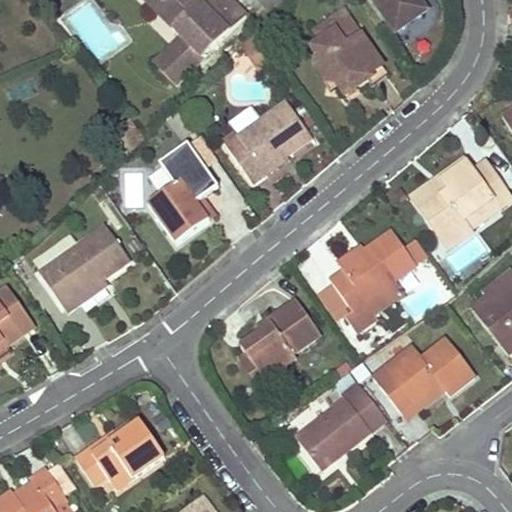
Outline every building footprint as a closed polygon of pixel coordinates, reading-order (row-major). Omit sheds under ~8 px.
[(31,0),(40,10),(53,0),(31,0)] [(230,34),(208,12),(201,4),(196,0),(142,0),(181,39),(178,42),(178,56),(189,68),(199,58),(202,61),(230,34)] [(205,0),(201,4),(208,12),(214,6),(208,0),(205,0)] [(220,0),(214,6),(208,12),(230,34),(246,17),(229,0),(220,0)] [(372,0),(395,32),(425,11),(417,0),(372,0)] [(314,69),(322,81),(331,93),(338,88),(344,97),(366,81),(369,85),(385,74),(343,14),(328,24),(336,34),(324,43),(314,49),(317,55),(314,69)] [(336,34),(328,24),(316,32),(324,43),(336,34)] [(274,59),(256,34),(241,49),(255,71),(274,59)] [(176,87),(190,74),(189,68),(178,56),(178,42),(155,65),(176,87)] [(190,74),(202,61),(199,58),(189,68),(190,74)] [(252,187),(267,177),(264,173),(286,158),(311,140),(287,105),(260,124),(240,138),(238,139),(235,135),(222,144),(252,187)] [(195,130),(179,108),(168,119),(182,139),(195,130)] [(240,138),(260,124),(251,109),(230,123),(240,138)] [(511,135),(511,114),(502,121),(511,135)] [(148,206),(176,246),(210,223),(197,205),(203,201),(218,190),(187,146),(160,166),(162,170),(175,188),(169,192),(148,206)] [(267,177),(289,161),(286,158),(264,173),(267,177)] [(463,163),(412,199),(423,216),(450,197),(443,186),(468,169),(463,163)] [(437,237),(446,231),(457,247),(474,236),(472,232),(465,223),(505,195),(486,167),(473,176),(468,169),(443,186),(450,197),(423,216),(437,237)] [(162,170),(157,174),(169,192),(175,188),(162,170)] [(472,232),(511,204),(505,195),(465,223),(472,232)] [(210,223),(216,219),(203,201),(197,205),(210,223)] [(67,316),(81,306),(77,301),(97,287),(101,284),(130,264),(105,229),(77,248),(41,274),(38,275),(67,316)] [(446,231),(437,237),(449,253),(457,247),(446,231)] [(402,302),(402,294),(396,284),(416,270),(393,235),(366,254),(341,271),(344,275),(331,284),(352,316),(346,320),(357,337),(377,323),(374,317),(397,302),(402,302)] [(71,239),(34,264),(41,274),(77,248),(71,239)] [(405,250),(419,266),(429,257),(415,242),(405,250)] [(362,249),(338,265),(341,271),(366,254),(362,249)] [(511,289),(511,272),(482,295),(485,299),(490,306),(511,289)] [(105,289),(101,284),(97,287),(77,301),(81,306),(105,289)] [(511,289),(490,306),(485,299),(472,309),(504,351),(511,345),(511,289)] [(10,293),(4,298),(10,305),(16,301),(10,293)] [(0,346),(3,345),(6,350),(35,330),(16,301),(10,305),(4,298),(0,300),(0,346)] [(248,359),(264,383),(281,372),(296,362),(293,357),(321,338),(297,304),(267,324),(270,329),(261,335),(241,349),(248,359)] [(270,329),(267,324),(258,331),(261,335),(270,329)] [(475,379),(446,341),(420,360),(416,354),(390,374),(386,369),(373,379),(401,416),(440,386),(446,393),(450,398),(475,379)] [(0,363),(11,356),(6,350),(3,345),(0,346),(0,363)] [(416,354),(412,349),(386,369),(390,374),(416,354)] [(264,383),(248,359),(240,364),(262,396),(286,380),(281,372),(264,383)] [(358,386),(348,373),(332,384),(342,398),(358,386)] [(296,440),(321,473),(387,423),(358,386),(342,398),(345,402),(296,440)] [(440,386),(401,416),(407,423),(446,393),(440,386)] [(89,453),(76,462),(94,489),(107,480),(116,494),(165,460),(141,425),(118,441),(94,459),(89,453)] [(89,453),(94,459),(118,441),(114,435),(89,453)] [(67,502),(47,473),(33,482),(36,486),(39,491),(19,504),(16,499),(14,496),(0,505),(0,511),(54,511),(55,511),(62,506),(67,502)] [(36,486),(16,499),(19,504),(39,491),(36,486)] [(212,511),(203,501),(199,505),(204,511),(212,511)]
